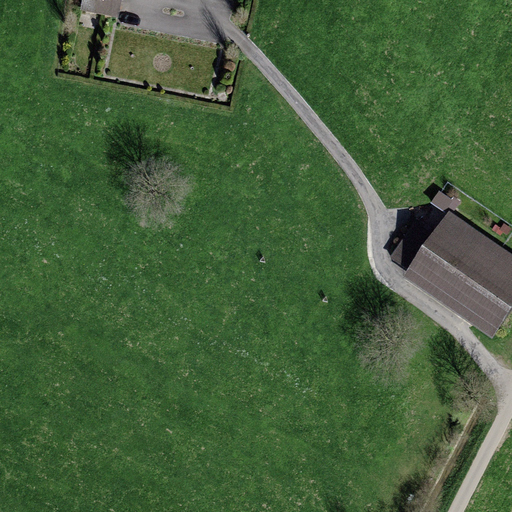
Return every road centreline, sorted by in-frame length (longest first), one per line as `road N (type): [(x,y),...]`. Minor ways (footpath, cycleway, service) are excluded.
road 1 (track): [(511,397),(462,339),(389,283),(378,215),(253,52),(152,27)]
road 2 (track): [(455,511),(511,396)]
